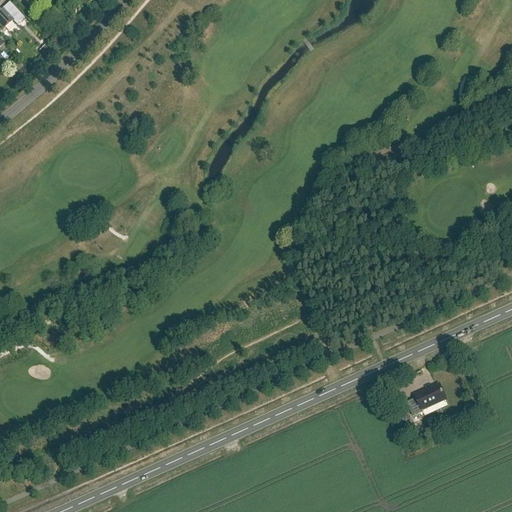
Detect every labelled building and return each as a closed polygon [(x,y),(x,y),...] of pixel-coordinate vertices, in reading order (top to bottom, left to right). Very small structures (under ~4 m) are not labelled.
[(24,20),(9,4),(0,12),(0,28),(2,31),(13,21),(17,26),(24,20)] [(44,56),(51,49),(48,45),(41,52),(44,56)] [(16,80),(26,71),(23,68),(19,72),(18,71),(12,76),(16,80)] [(416,400),(407,404),(413,417),(422,413),(421,411),(446,400),(439,386),(415,397),(416,400)] [(404,426),(411,423),(407,413),(400,416),(404,426)]
